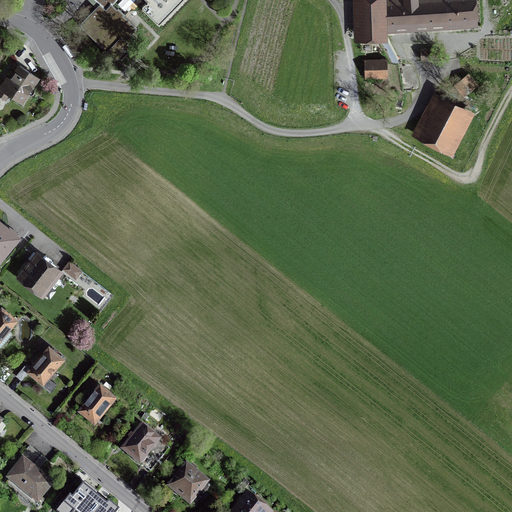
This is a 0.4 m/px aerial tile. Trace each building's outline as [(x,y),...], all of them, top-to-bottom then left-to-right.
[(106,9),(112,3),(114,0),(148,0),(147,2),(146,1),(143,5),(142,6),(142,7),(143,7),(143,8),(157,21),(178,0),(96,0),(100,3),(106,9)] [(359,0),(360,37),(385,36),(385,27),(383,0),(359,0)] [(472,0),(383,0),(385,27),(473,22),(472,0)] [(106,9),(100,3),(82,22),(81,23),(81,24),(81,25),(82,26),(107,50),(105,52),(111,58),(113,59),(115,59),(116,59),(118,58),(126,50),(123,47),(128,42),(129,44),(134,39),(134,38),(135,37),(134,36),(131,33),(135,29),(136,29),(136,28),(136,27),(135,27),(124,15),(125,14),(118,8),(117,8),(112,3),(106,9)] [(436,49),(422,49),(422,59),(436,59),(436,49)] [(387,59),(367,60),(367,77),(387,76),(387,59)] [(20,66),(10,80),(8,78),(1,89),(22,103),(28,93),(27,93),(37,77),(20,66)] [(466,76),(457,83),(465,92),(474,85),(466,76)] [(440,99),(421,135),(453,151),(472,115),(440,99)] [(0,223),(0,257),(17,236),(0,223)] [(44,294),(61,272),(39,255),(39,256),(35,253),(19,273),(23,276),(22,277),(44,294)] [(81,270),(70,261),(64,269),(75,278),(81,270)] [(16,319),(1,307),(0,309),(0,345),(0,346),(12,333),(7,329),(16,319)] [(63,358),(49,346),(38,360),(37,359),(33,363),(34,364),(30,370),(24,365),(16,376),(21,380),(28,371),(43,382),(42,384),(50,391),(56,384),(47,378),(63,358)] [(1,367),(0,367),(0,374),(2,376),(9,368),(4,364),(1,367)] [(115,400),(100,388),(89,402),(88,401),(85,406),(80,413),(95,425),(115,400)] [(123,449),(150,471),(170,448),(143,426),(134,436),(131,434),(129,437),(132,439),(123,449)] [(42,457),(30,447),(19,460),(22,463),(5,483),(19,494),(23,489),(41,504),(44,500),(40,497),(51,484),(37,473),(40,469),(35,465),(42,457)] [(168,486),(190,504),(207,482),(186,465),(168,486)] [(85,483),(72,498),(70,496),(60,508),(64,511),(119,511),(120,511),(109,502),(107,505),(94,494),(96,492),(85,483)] [(270,511),(248,494),(232,511),(270,511)]
